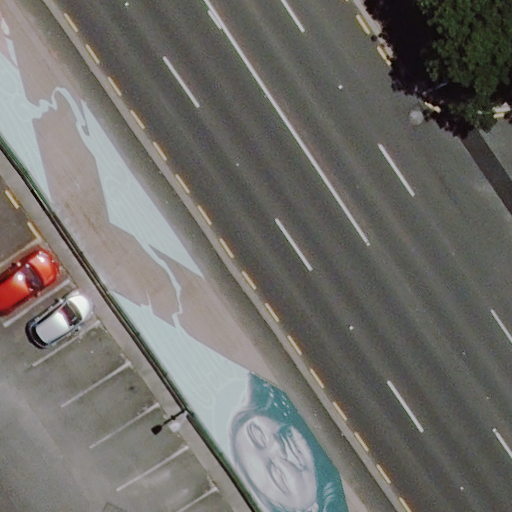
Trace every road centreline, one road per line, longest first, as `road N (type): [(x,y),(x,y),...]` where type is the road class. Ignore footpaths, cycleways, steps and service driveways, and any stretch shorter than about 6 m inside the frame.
road 1 (secondary): [(200,0),(421,326)]
road 2 (secondary): [(421,326),(511,456)]
